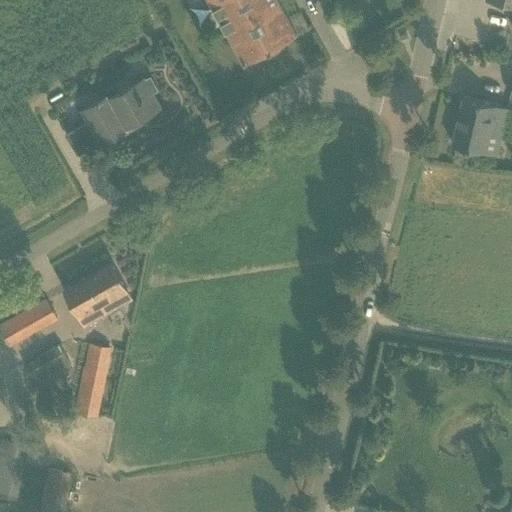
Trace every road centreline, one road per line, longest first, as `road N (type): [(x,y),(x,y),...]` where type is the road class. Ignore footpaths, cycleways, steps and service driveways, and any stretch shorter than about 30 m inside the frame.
road 1 (unclassified): [(0,268),(304,94),(326,90),(409,109)]
road 2 (unclassified): [(316,511),(409,109)]
road 3 (track): [(360,325),(511,346)]
